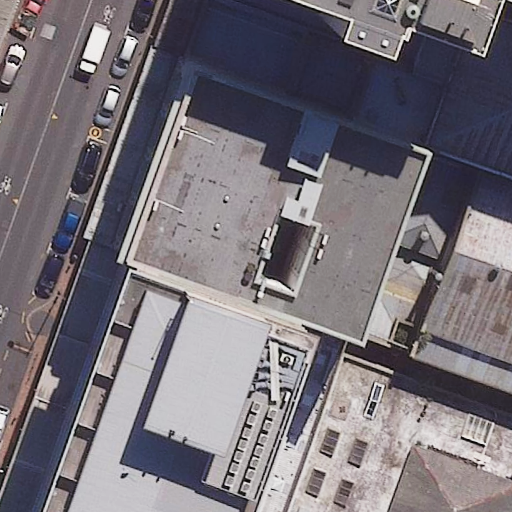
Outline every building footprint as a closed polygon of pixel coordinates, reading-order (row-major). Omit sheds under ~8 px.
[(511,0),(225,0),(384,58),(406,0),(482,0),(511,11),(511,0)] [(511,41),(472,26),(429,136),(511,168),(511,41)] [(402,145),(156,51),(82,243),(328,337),(402,145)] [(511,205),(505,202),(451,342),(511,365),(511,205)] [(182,511),(253,329),(77,262),(0,463),(0,511),(182,511)] [(511,511),(511,456),(439,429),(406,511),(511,511)]
